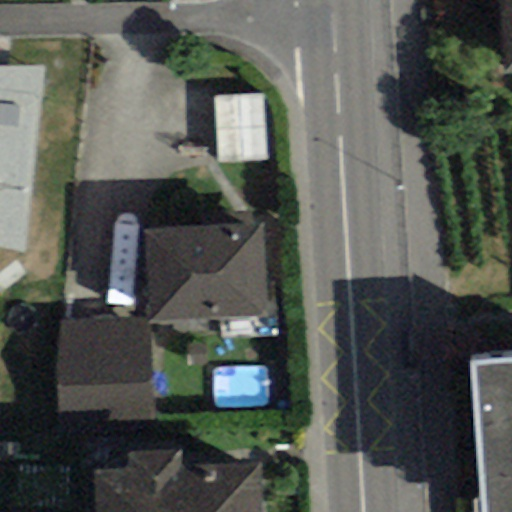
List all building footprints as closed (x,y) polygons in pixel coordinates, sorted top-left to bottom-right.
[(511,76),(511,0),(500,0),(507,77),(511,76)] [(43,66),(0,66),(0,248),(22,253),(43,66)] [(264,161),(261,95),(214,96),(216,163),(264,161)] [(263,226),(251,227),(250,214),(204,216),(204,229),(143,232),(147,321),(267,315),(263,226)] [(150,426),(145,322),(54,327),(60,431),(150,426)] [(511,511),(511,359),(469,362),(478,511),(511,511)] [(94,511),(259,511),(258,464),(180,467),(179,451),(127,453),(128,469),(93,470),(94,511)]
